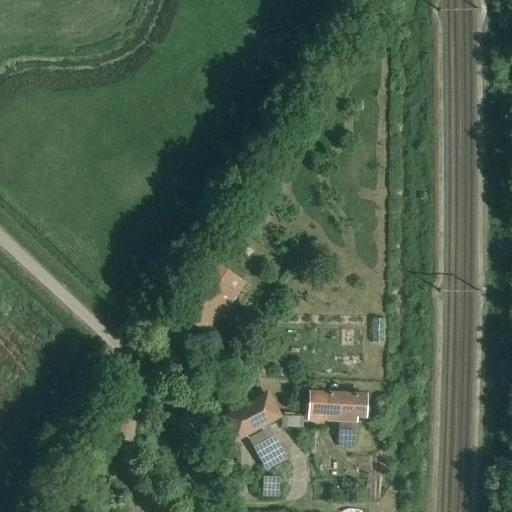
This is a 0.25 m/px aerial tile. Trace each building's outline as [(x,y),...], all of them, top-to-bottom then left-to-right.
[(282,188),(281,188),(272,182),(266,193),(275,198),(275,199),(282,188)] [(173,311),(209,335),(243,285),(206,260),(173,311)] [(385,320),(372,320),(372,343),(384,344),(385,320)] [(220,417),(234,444),(282,419),(268,392),(220,417)] [(366,397),(328,395),(310,394),(308,422),(327,423),(356,425),(357,418),(365,419),(366,397)] [(355,430),(338,430),(338,448),(355,448),(355,430)]
